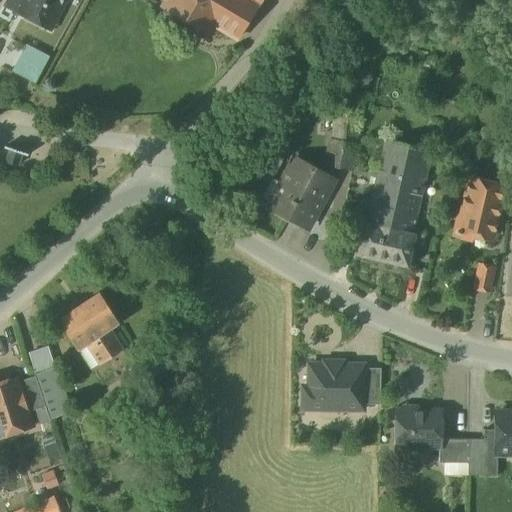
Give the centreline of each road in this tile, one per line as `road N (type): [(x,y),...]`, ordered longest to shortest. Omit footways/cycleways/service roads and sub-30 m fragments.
road 1 (residential): [(511,357),(415,332),(330,291),(162,181)]
road 2 (residential): [(162,181),(0,313)]
road 3 (residential): [(164,142),(249,67),(284,0)]
road 4 (residential): [(164,142),(0,125)]
